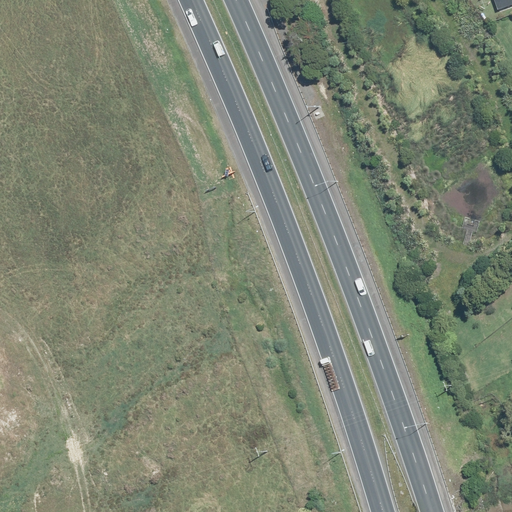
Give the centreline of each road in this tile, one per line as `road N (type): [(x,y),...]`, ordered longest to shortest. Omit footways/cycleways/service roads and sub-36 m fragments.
road 1 (motorway): [(237,0),(360,303),(433,511)]
road 2 (motorway): [(383,511),(318,313),(191,0)]
road 3 (track): [(330,0),(421,224),(455,255),(480,255),(511,239)]
road 4 (unknown): [(0,104),(28,265),(0,351)]
road 5 (unknown): [(139,511),(80,459),(0,414)]
road 6 (track): [(511,134),(438,0)]
